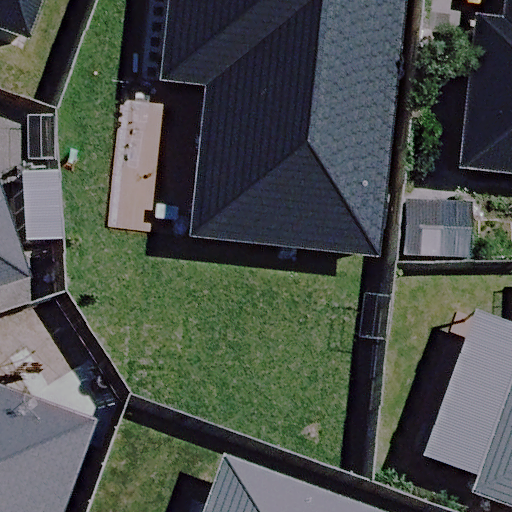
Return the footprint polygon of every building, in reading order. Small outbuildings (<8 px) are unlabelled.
[(0,0),(0,39),(26,49),(43,0),(0,0)] [(193,245),(374,266),(405,0),(171,0),(161,85),(161,92),(211,98),(193,245)] [(511,0),(506,0),(503,31),(482,28),(464,177),(511,182),(511,0)] [(0,297),(26,288),(0,209),(0,297)] [(511,511),(511,393),(473,501),(503,511),(511,511)] [(0,511),(63,511),(93,434),(0,399),(0,511)] [(339,511),(226,470),(210,511),(339,511)]
